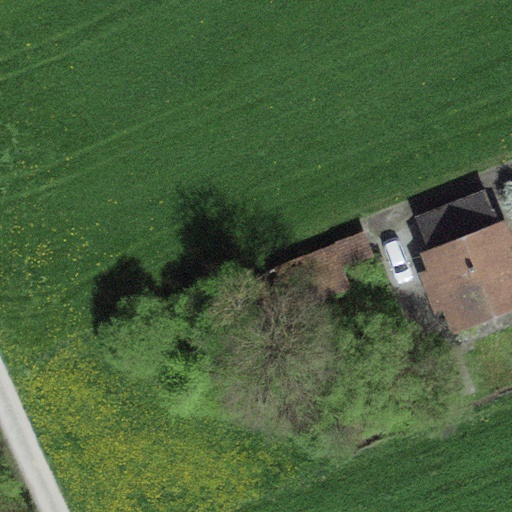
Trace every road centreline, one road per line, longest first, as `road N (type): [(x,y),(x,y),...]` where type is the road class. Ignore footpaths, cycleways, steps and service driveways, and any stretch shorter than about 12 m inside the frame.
road 1 (residential): [(271,257),(511,167)]
road 2 (track): [(55,511),(0,386)]
